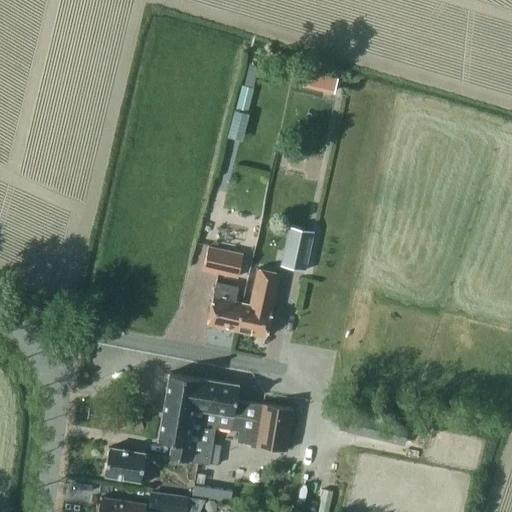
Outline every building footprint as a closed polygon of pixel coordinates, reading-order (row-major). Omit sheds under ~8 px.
[(303,86),(335,94),(339,78),(307,70),(303,86)] [(237,109),(248,112),(254,89),(242,86),(237,109)] [(280,266),(306,271),(314,231),(289,226),(280,266)] [(221,273),(226,250),(209,246),(204,269),(221,273)] [(226,250),(221,273),(238,277),(243,254),(226,250)] [(267,336),(281,273),(258,268),(250,305),(242,303),(237,330),(267,336)] [(237,330),(242,303),(235,302),(239,286),(217,282),(208,324),(237,330)] [(240,385),(170,374),(159,440),(173,442),(171,458),(210,465),(216,427),(240,431),(238,442),(257,445),(257,446),(287,451),(294,409),(264,404),(264,405),(237,400),(240,385)] [(388,441),(405,444),(409,426),(393,423),(388,441)] [(105,475),(149,482),(153,455),(110,447),(105,475)] [(205,499),(207,487),(195,485),(193,497),(205,499)] [(207,487),(205,499),(232,503),(234,491),(207,487)] [(319,511),(330,511),(334,491),(323,489),(319,511)] [(199,511),(205,499),(193,497),(152,492),(149,510),(161,511),(199,511)] [(102,497),(99,511),(143,511),(145,504),(102,497)]
